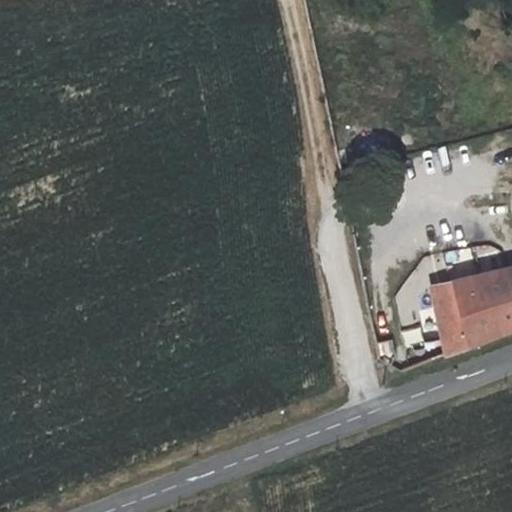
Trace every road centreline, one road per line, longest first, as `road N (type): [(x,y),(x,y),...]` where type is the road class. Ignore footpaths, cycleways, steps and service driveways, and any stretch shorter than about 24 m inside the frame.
road 1 (tertiary): [(103,511),(511,358)]
road 2 (track): [(296,0),(371,412)]
